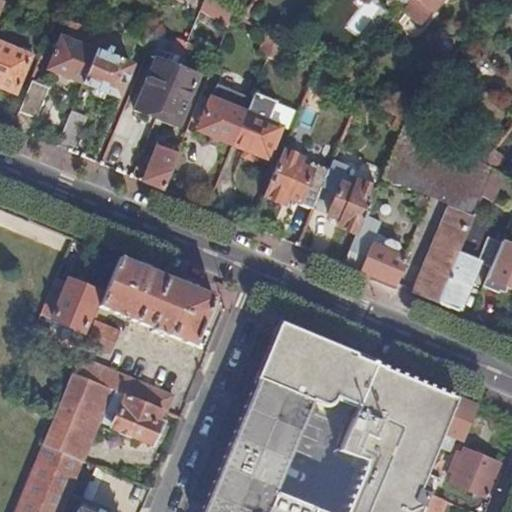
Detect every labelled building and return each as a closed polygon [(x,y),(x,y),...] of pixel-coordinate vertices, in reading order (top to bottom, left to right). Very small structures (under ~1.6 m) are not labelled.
[(206,0),(201,13),(231,28),(235,16),(208,0),(206,0)] [(410,0),(384,0),(400,12),(410,0)] [(420,28),(433,12),(417,0),(410,0),(400,12),(420,28)] [(417,0),(433,12),(442,0),(417,0)] [(368,3),(345,24),(360,40),(383,19),(368,3)] [(103,38),(111,18),(102,15),(94,34),(103,38)] [(231,28),(225,41),(238,47),(247,23),(242,20),(235,16),(231,28)] [(103,38),(83,85),(119,100),(132,68),(120,63),(122,58),(111,54),(115,43),(112,41),(120,22),(111,18),(103,38)] [(49,71),(83,85),(103,38),(94,34),(71,24),(63,41),(61,39),(49,71)] [(269,60),(277,41),(269,36),(260,56),(269,60)] [(138,108),(158,116),(188,45),(179,41),(173,56),(176,58),(172,68),(157,61),(138,108)] [(285,46),(284,45),(277,41),(269,60),(278,64),(285,46)] [(0,89),(16,96),(33,55),(22,50),(21,54),(0,45),(0,89)] [(188,45),(158,116),(180,126),(199,79),(181,71),(186,62),(191,64),(198,49),(188,45)] [(345,81),(356,67),(350,63),(338,77),(345,81)] [(363,72),(356,67),(345,81),(353,85),(363,72)] [(32,82),(13,128),(30,135),(49,90),(32,82)] [(221,142),(233,147),(252,101),(218,87),(198,133),(212,139),(207,149),(216,153),(221,142)] [(252,101),(233,147),(247,153),(243,163),(251,167),(256,157),(269,162),(281,130),(252,118),(258,103),(252,101)] [(71,114),(58,147),(72,153),(85,120),(71,114)] [(400,134),(406,118),(399,114),(392,131),(400,134)] [(383,181),(451,207),(455,198),(473,205),(470,215),(472,215),(490,171),(408,121),(383,181)] [(483,164),(494,151),(485,144),(473,159),(483,164)] [(158,149),(145,183),(164,191),(180,151),(174,149),(172,155),(158,149)] [(503,157),(494,151),(483,164),(493,170),(503,157)] [(284,153),(264,200),(284,208),(288,199),(314,210),(327,179),(329,172),(284,153)] [(353,190),(356,183),(358,179),(346,173),(340,177),(337,184),(353,190)] [(327,179),(314,210),(328,216),(327,218),(340,223),(337,229),(357,237),(360,229),(376,191),(356,183),(353,190),(337,184),(327,179)] [(451,207),(414,295),(420,298),(437,305),(458,255),(473,219),(469,217),(470,215),(473,205),(455,198),(451,207)] [(357,237),(345,267),(372,278),(396,288),(406,263),(401,261),(396,259),(400,251),(397,246),(391,244),(384,245),(382,253),(370,248),(375,236),(360,229),(357,237)] [(479,265),(491,271),(501,246),(490,241),(479,265)] [(491,271),(483,289),(498,295),(499,293),(504,295),(507,288),(511,290),(511,246),(503,243),(501,246),(491,271)] [(458,255),(437,305),(452,311),(457,313),(478,264),(458,255)] [(194,348),(214,299),(120,260),(99,309),(194,348)] [(82,333),(99,294),(70,281),(53,321),(82,333)] [(118,334),(93,324),(85,343),(109,353),(118,334)] [(419,492),(423,480),(438,446),(442,435),(456,400),(431,389),(393,373),(331,349),(278,326),(201,511),(420,511),(428,495),(419,492)] [(161,412),(166,414),(173,397),(79,357),(72,374),(161,412)] [(72,374),(53,421),(43,446),(80,462),(89,465),(106,425),(113,428),(112,429),(151,446),(159,426),(156,425),(161,412),(72,374)] [(462,443),(476,408),(456,400),(442,435),(454,440),(462,443)] [(450,451),(454,440),(442,435),(438,446),(450,451)] [(80,462),(43,446),(14,511),(59,511),(60,511),(80,462)] [(485,499),(499,466),(464,451),(460,461),(456,459),(450,473),(454,475),(450,484),(485,499)] [(428,495),(433,498),(437,486),(423,480),(419,492),(428,495)] [(443,511),(447,504),(433,498),(428,495),(420,511),(443,511)]
